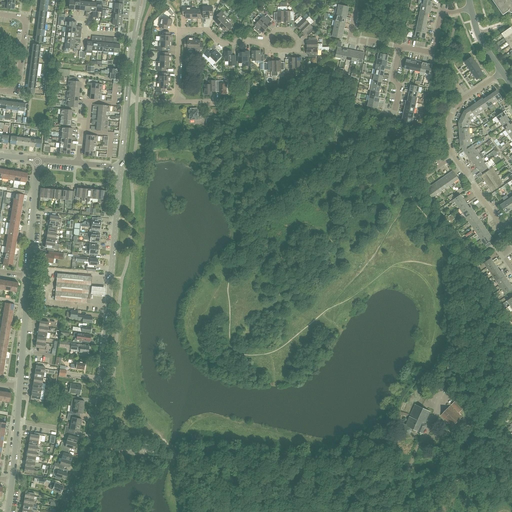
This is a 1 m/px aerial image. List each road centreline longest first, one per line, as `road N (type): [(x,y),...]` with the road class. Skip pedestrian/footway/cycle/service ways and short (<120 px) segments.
road 1 (unclassified): [(109,441),(401,469),(435,412),(445,374)]
road 2 (tertiary): [(91,438),(121,167)]
road 3 (residential): [(177,100),(181,33),(207,31),(221,43),(267,40)]
